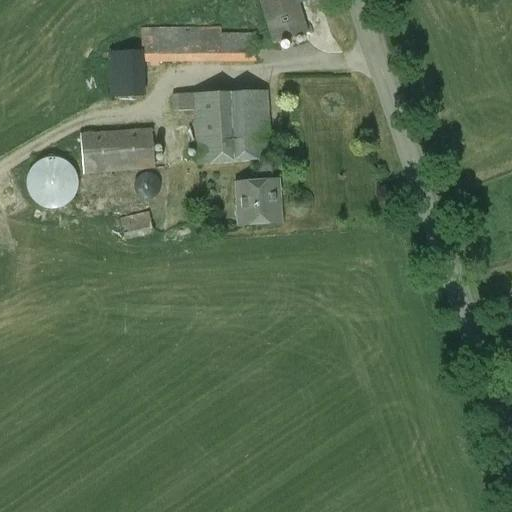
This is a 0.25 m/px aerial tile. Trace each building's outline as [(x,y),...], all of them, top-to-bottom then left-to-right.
[(258,0),(272,45),(308,34),(297,0),(258,0)] [(143,63),(256,63),(255,34),(220,34),(220,29),(141,29),(141,52),(110,53),(110,98),(143,97),(143,63)] [(272,180),(271,161),(272,161),(268,93),(177,96),(178,112),(192,112),(197,167),(258,162),(260,183),(235,185),(238,227),(281,224),(277,180),(272,180)] [(82,176),(155,170),(152,130),(79,136),(82,176)] [(43,209),(51,210),(59,209),(67,206),(72,200),(76,193),(78,185),(76,177),(72,169),(66,163),(58,159),(49,159),(40,161),(33,167),(28,174),(26,183),(27,191),(30,199),(36,205),(43,209)] [(125,241),(153,235),(148,213),(120,219),(125,241)]
